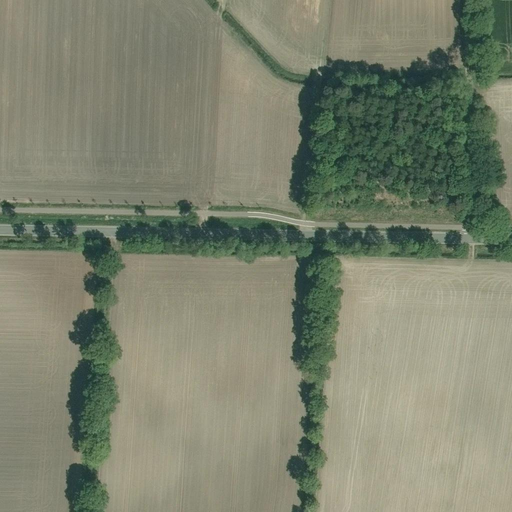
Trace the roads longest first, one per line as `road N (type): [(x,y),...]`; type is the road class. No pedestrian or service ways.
road 1 (tertiary): [(477,240),(0,231)]
road 2 (residential): [(477,240),(473,0)]
